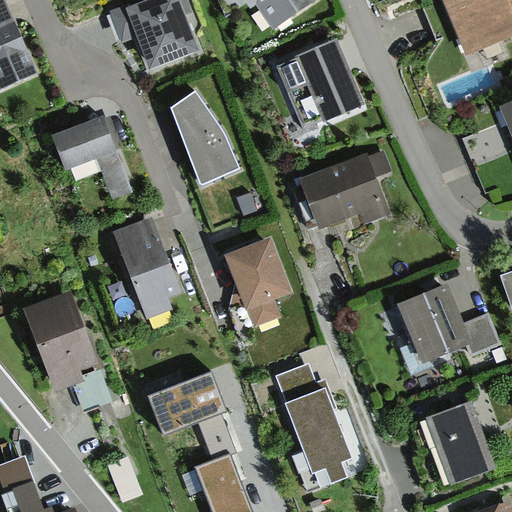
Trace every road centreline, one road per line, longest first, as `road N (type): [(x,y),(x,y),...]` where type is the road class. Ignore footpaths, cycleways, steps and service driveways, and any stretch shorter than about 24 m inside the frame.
road 1 (residential): [(32,0),(70,63),(122,86),(165,198),(188,213),(219,295)]
road 2 (residential): [(511,234),(474,235),(446,214),(347,0)]
road 3 (residential): [(393,511),(312,283)]
road 4 (residential): [(0,384),(103,511)]
